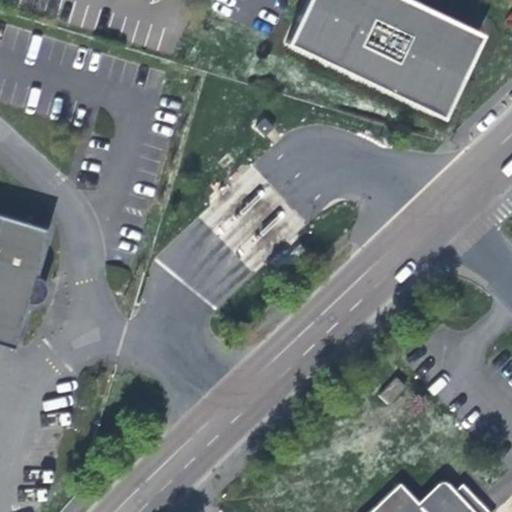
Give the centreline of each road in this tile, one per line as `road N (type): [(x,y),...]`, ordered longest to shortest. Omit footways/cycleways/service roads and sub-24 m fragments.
road 1 (tertiary): [(511,142),(126,511)]
road 2 (unknown): [(511,427),(463,378),(461,365),(461,351),(511,306)]
